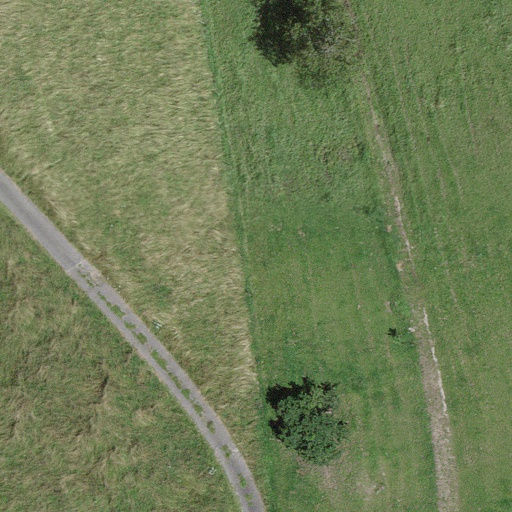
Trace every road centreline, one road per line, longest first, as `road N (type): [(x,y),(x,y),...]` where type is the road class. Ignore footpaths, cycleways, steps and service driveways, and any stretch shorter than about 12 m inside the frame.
road 1 (track): [(340,0),(437,399),(444,511)]
road 2 (track): [(0,183),(179,382),(234,463),(253,511)]
